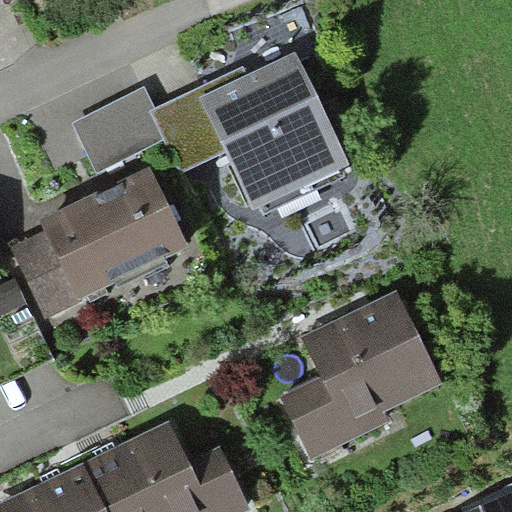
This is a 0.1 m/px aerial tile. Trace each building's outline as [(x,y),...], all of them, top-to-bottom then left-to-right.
[(154,114),(143,90),(72,123),(96,175),(165,142),(180,175),(224,154),(250,211),(344,167),(293,57),(248,78),(245,72),(154,114)] [(92,201),(40,227),(44,235),(8,253),(43,324),(190,252),(151,172),(92,201)] [(441,383),(397,293),(368,307),(301,339),(321,380),(283,398),(313,459),(394,420),(388,408),(441,383)] [(120,448),(84,465),(106,511),(249,511),(219,448),(186,464),(167,426),(120,448)] [(106,511),(84,465),(63,475),(0,505),(0,511),(106,511)] [(511,511),(511,490),(463,511),(511,511)]
